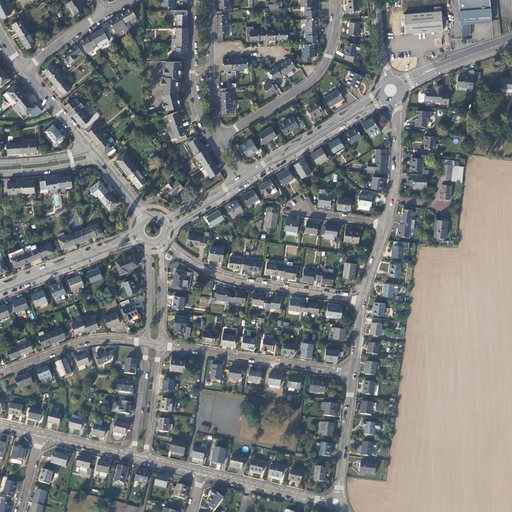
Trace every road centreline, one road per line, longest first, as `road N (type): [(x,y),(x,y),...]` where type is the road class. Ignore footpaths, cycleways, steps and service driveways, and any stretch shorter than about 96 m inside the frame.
road 1 (residential): [(362,300),(228,278),(163,238)]
road 2 (residential): [(352,375),(158,345)]
road 3 (residential): [(221,138),(322,70),(337,0)]
road 4 (tertiary): [(381,96),(247,178)]
road 5 (residential): [(146,343),(83,343),(0,374)]
road 6 (tertiary): [(138,236),(0,289)]
road 7 (residential): [(190,0),(191,80),(213,143)]
road 8 (residential): [(336,501),(202,472)]
road 9 (residential): [(336,501),(352,375)]
road 10 (residential): [(386,224),(395,100)]
road 11 (tertiary): [(511,40),(400,85)]
